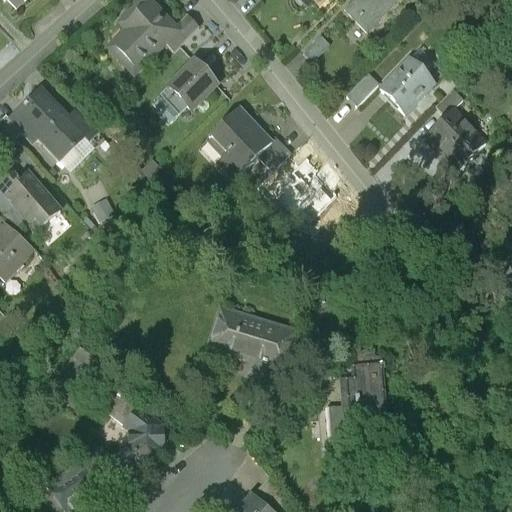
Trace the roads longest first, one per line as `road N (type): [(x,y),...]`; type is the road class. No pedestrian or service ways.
road 1 (residential): [(216,0),(414,237),(511,272)]
road 2 (residential): [(94,0),(0,85)]
